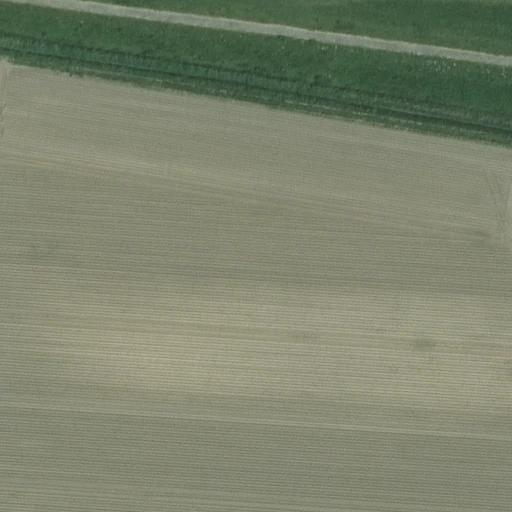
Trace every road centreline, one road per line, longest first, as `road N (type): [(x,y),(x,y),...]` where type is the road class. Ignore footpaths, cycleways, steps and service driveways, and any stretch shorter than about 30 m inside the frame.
road 1 (track): [(0,10),(511,78)]
road 2 (track): [(511,28),(293,0)]
